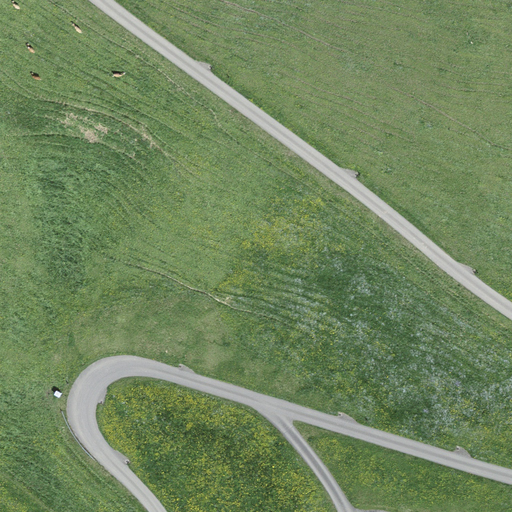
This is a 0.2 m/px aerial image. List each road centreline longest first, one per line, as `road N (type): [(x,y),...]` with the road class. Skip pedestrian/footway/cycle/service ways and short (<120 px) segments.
road 1 (track): [(511,475),(166,372),(117,366),(87,390),(87,428),(158,511)]
road 2 (track): [(98,0),(511,304)]
